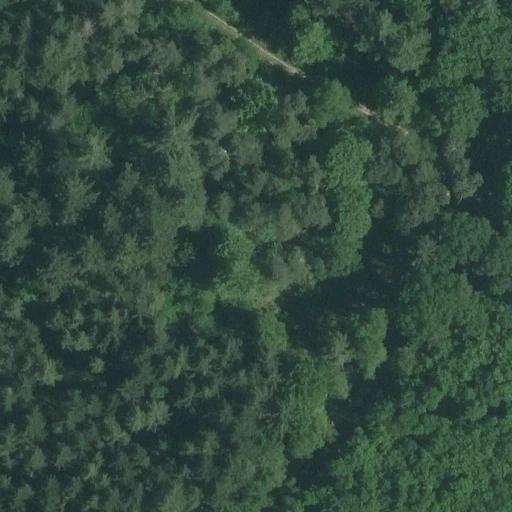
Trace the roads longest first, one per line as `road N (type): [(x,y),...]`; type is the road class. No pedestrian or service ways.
road 1 (track): [(511,206),(179,0)]
road 2 (track): [(253,511),(511,228)]
road 3 (unclassified): [(511,137),(410,0)]
